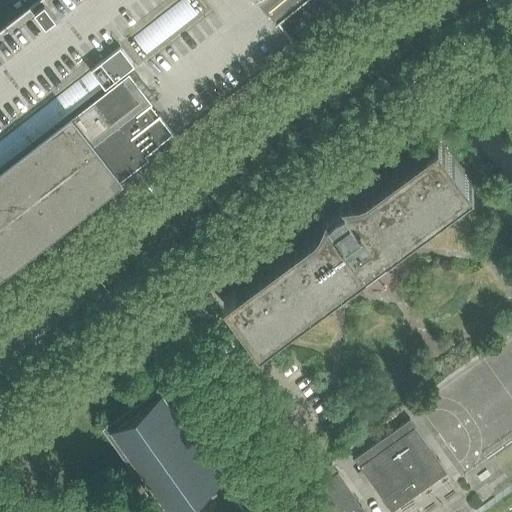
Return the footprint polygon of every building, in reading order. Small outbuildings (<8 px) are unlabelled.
[(0,260),(1,260),(1,261),(3,260),(3,259),(2,258),(5,255),(14,248),(24,240),(25,240),(28,237),(30,239),(32,237),(31,236),(34,233),(44,225),(57,215),(58,217),(60,215),(59,214),(71,205),(85,193),(87,194),(88,194),(88,193),(87,192),(114,171),(115,172),(117,171),(116,170),(142,149),(143,150),(145,149),(147,147),(146,145),(148,144),(158,136),(172,125),(174,127),(175,126),(176,125),(174,124),(188,113),(201,103),(202,104),(204,103),(203,102),(229,81),(230,82),(232,81),(231,80),(239,74),(258,59),(259,60),(261,59),(260,57),(286,37),(287,38),(289,37),(287,35),(286,36),(266,9),(267,8),(265,7),(264,7),(258,0),(40,0),(36,4),(35,3),(33,5),(31,6),(32,7),(5,28),(5,27),(4,27),(3,28),(3,29),(0,31),(0,260)] [(363,267),(409,233),(405,228),(418,219),(421,224),(448,204),(444,199),(456,190),(460,195),(474,185),(438,137),(426,146),(367,190),(366,190),(366,191),(359,193),(351,194),(350,194),(349,189),(339,190),(330,194),(322,202),(318,211),(323,213),(320,222),(314,229),(235,287),(224,295),(260,344),(273,334),(269,329),(275,325),(279,330),(292,319),(289,314),(301,305),(305,310),(331,291),(327,286),(340,276),(343,282),(357,271),(353,266),(359,262),(363,267)] [(178,511),(228,477),(163,385),(103,427),(162,511),(178,511)] [(447,471),(410,418),(354,457),(392,511),(447,471)] [(363,511),(360,507),(361,507),(360,506),(337,474),(338,473),(337,472),(305,495),(306,496),(307,495),(319,511),(363,511)] [(252,511),(228,477),(178,511),(252,511)]
